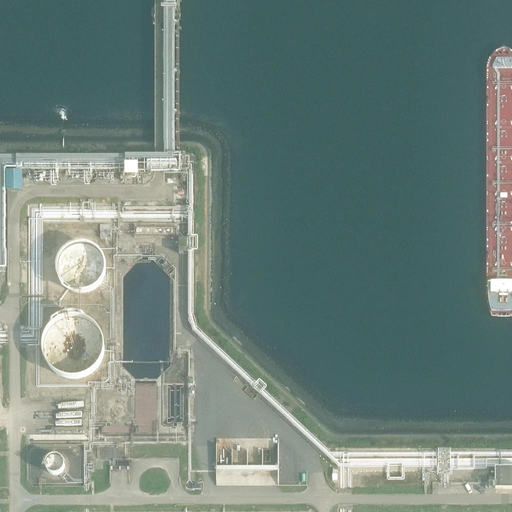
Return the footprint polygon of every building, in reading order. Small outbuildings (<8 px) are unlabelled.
[(139,175),(139,164),(127,163),(126,174),(139,175)] [(6,171),(6,191),(23,191),(23,171),(6,171)] [(112,226),(101,226),(101,239),(112,239),(112,226)] [(169,240),(176,240),(176,227),(135,226),(135,237),(169,238),(169,240)] [(107,270),(106,265),(105,261),(102,256),(99,252),(96,250),(91,247),(88,247),(82,246),(77,247),(73,248),(69,251),(66,253),(63,257),(61,261),(59,265),(59,270),(59,275),(61,279),(63,284),(66,287),(70,290),(74,292),(78,294),(83,294),(87,294),(92,292),(96,290),(100,287),(103,284),(105,279),(106,275),(107,270)] [(161,259),(158,262),(157,263),(170,275),(174,271),(173,271),(174,269),(167,261),(165,263),(161,259)] [(65,379),(80,380),(96,371),(105,355),(103,336),(93,324),(78,318),(60,321),(47,333),(43,347),(45,360),(51,371),(65,379)] [(126,412),(126,411),(125,409),(124,406),(122,405),(119,404),(116,404),(113,406),(112,408),(111,411),(112,414),(113,416),(116,418),(118,419),(121,418),(124,417),(125,415),(126,412)] [(65,467),(65,466),(64,464),(64,462),(62,459),(60,458),(58,457),(55,457),(53,457),(51,458),(49,460),(47,463),(46,465),(46,467),(47,470),(48,473),(51,475),(55,476),(58,475),(61,474),(63,472),(64,470),(65,467)] [(511,468),(495,469),(495,490),(511,489),(511,468)]
